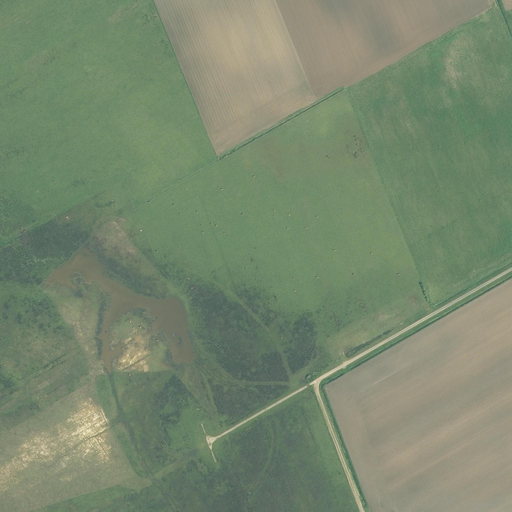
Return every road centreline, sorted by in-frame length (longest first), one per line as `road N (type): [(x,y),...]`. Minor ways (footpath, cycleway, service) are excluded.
road 1 (unclassified): [(208,441),(511,268)]
road 2 (track): [(362,511),(315,381)]
